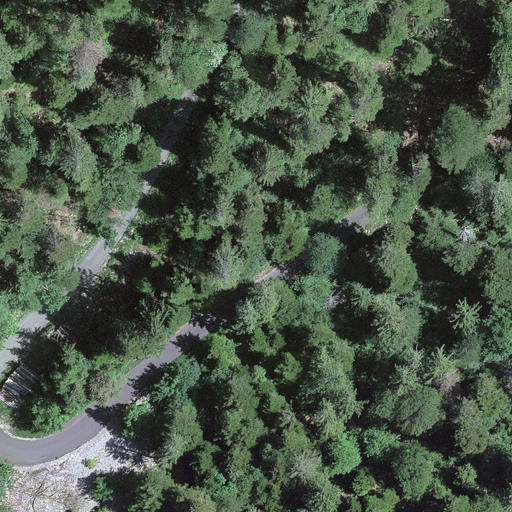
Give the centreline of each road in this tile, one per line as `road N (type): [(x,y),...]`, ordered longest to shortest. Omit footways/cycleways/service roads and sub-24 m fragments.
road 1 (unclassified): [(0,443),(50,454),(83,442),(181,356),(511,120)]
road 2 (unclassified): [(238,0),(142,194),(72,289),(0,361)]
